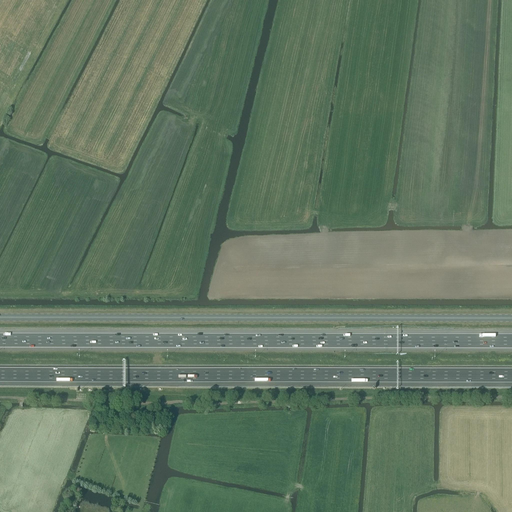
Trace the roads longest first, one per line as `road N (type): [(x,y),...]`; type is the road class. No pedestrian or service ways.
road 1 (unclassified): [(511,397),(202,404),(0,397)]
road 2 (motorway): [(511,340),(0,339)]
road 3 (motorway): [(0,374),(511,375)]
road 4 (secondary): [(0,318),(511,318)]
